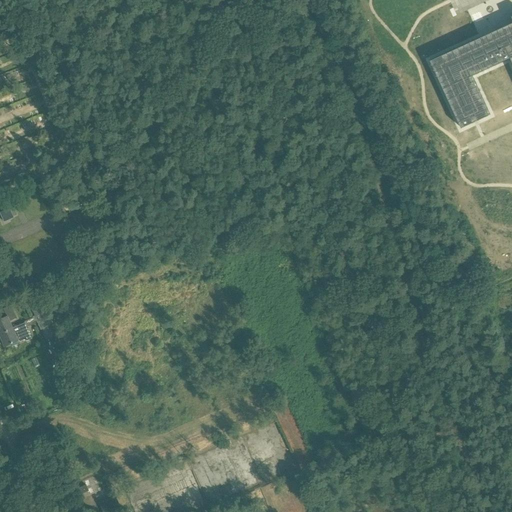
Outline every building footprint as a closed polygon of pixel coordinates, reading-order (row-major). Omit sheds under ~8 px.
[(511,57),(511,59),(511,16),(511,17),(511,18),(511,23),(431,61),(461,128),(490,115),(471,75),(510,58),(511,57)] [(0,214),(3,221),(18,215),(14,206),(0,211),(0,214)] [(31,306),(36,318),(47,313),(42,302),(42,301),(31,306)] [(0,333),(12,328),(9,321),(16,318),(11,305),(0,309),(0,333)] [(56,335),(52,325),(53,325),(47,313),(36,318),(41,330),(42,329),(46,339),(56,335)] [(31,339),(27,328),(25,323),(17,326),(12,328),(0,333),(0,337),(4,346),(17,341),(20,342),(24,340),(27,341),(31,339)] [(79,488),(82,494),(88,491),(86,485),(79,488)] [(102,511),(108,511),(118,508),(113,496),(98,503),(102,511)]
